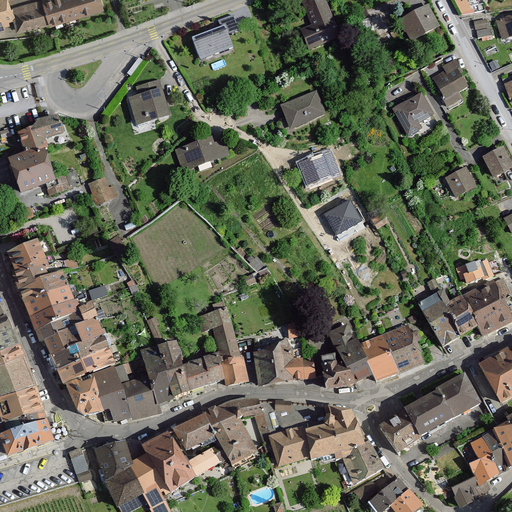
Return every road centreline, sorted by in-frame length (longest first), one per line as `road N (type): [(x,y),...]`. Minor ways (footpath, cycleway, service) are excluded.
road 1 (residential): [(360,402),(269,392),(226,398),(149,428),(89,436)]
road 2 (residential): [(89,436),(69,421),(0,267)]
road 3 (residential): [(511,336),(360,402)]
road 4 (residential): [(442,0),(511,138)]
road 5 (residential): [(447,511),(377,439),(360,402)]
road 6 (tertiary): [(124,41),(0,77)]
road 7 (tertiary): [(239,0),(124,41)]
